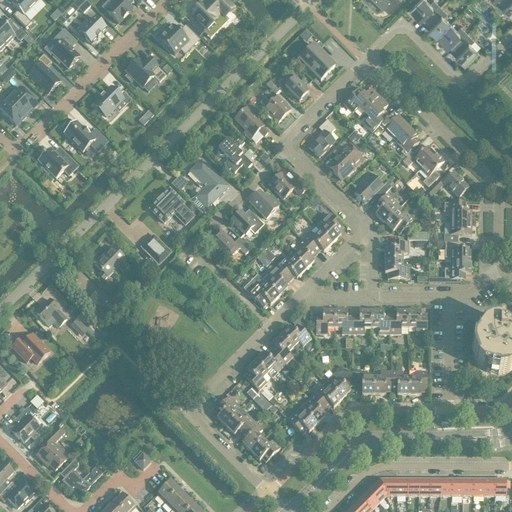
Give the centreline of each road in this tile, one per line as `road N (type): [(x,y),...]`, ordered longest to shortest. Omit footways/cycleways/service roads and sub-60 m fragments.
road 1 (residential): [(0,314),(308,7)]
road 2 (residential): [(503,269),(496,181),(370,54)]
road 3 (residential): [(289,151),(196,248),(270,326)]
road 4 (residential): [(0,138),(15,150),(22,146),(168,0)]
road 5 (residential): [(268,493),(189,410),(270,326)]
road 6 (residential): [(449,412),(344,417),(268,493)]
road 7 (residential): [(326,511),(378,467),(511,467)]
road 8 (residential): [(370,54),(402,28),(461,79),(511,33)]
road 9 (residential): [(370,54),(288,137),(289,151)]
road 10 (tertiary): [(511,429),(382,439)]
road 11 (tertiary): [(382,439),(511,442)]
road 12 (tertiary): [(290,511),(354,450),(382,439)]
